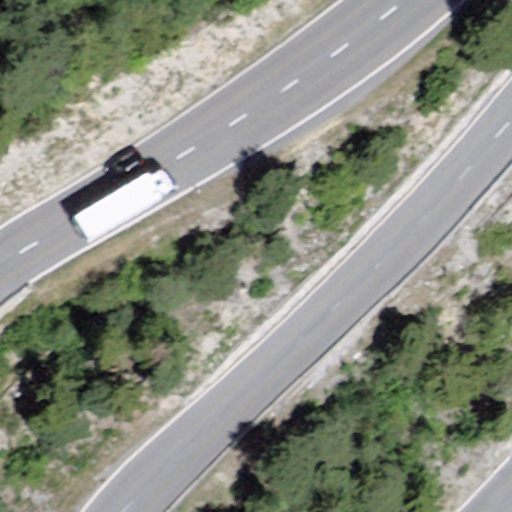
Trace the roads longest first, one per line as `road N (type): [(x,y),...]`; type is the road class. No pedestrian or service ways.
road 1 (secondary): [(511,116),(124,511)]
road 2 (secondary): [(0,265),(294,81),(402,0)]
